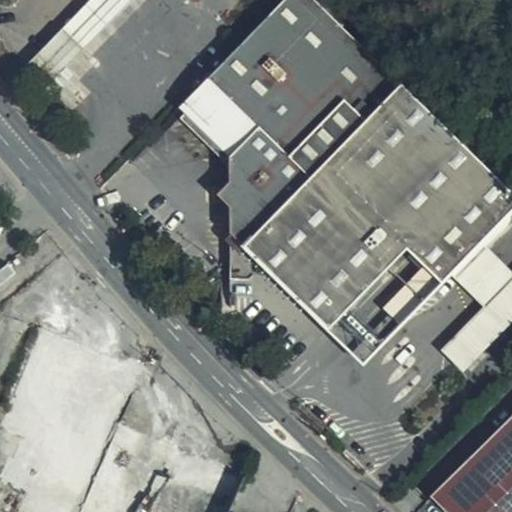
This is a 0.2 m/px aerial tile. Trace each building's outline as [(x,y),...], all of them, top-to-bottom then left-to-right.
[(135,0),(93,0),(26,68),(47,89),(122,14),(135,0)] [(442,286),(505,221),(511,214),(511,195),(311,0),(285,0),(178,110),(228,158),(229,236),(263,269),(327,332),(407,252),(442,286)] [(229,236),(230,282),(252,282),(263,269),(229,236)] [(224,511),(245,466),(58,282),(0,349),(0,511),(224,511)] [(419,379),(439,359),(424,343),(403,363),(419,379)] [(428,388),(448,368),(439,359),(419,379),(428,388)] [(428,388),(444,405),(463,384),(448,368),(428,388)] [(511,511),(511,419),(432,498),(445,511),(511,511)]
